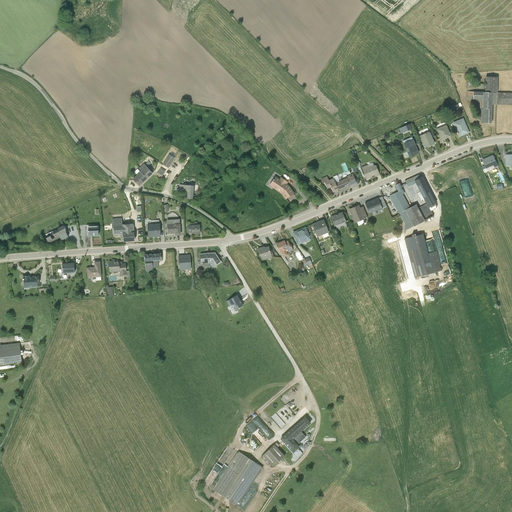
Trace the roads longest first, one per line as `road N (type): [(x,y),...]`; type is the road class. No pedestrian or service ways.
road 1 (unclassified): [(232,239),(189,205),(122,185),(80,146),(35,85),(0,67)]
road 2 (tertiary): [(511,140),(480,143),(232,239)]
road 3 (tertiary): [(219,241),(0,258)]
road 4 (track): [(300,374),(238,432),(239,446),(267,467),(289,469)]
road 5 (track): [(300,374),(316,429),(261,511)]
